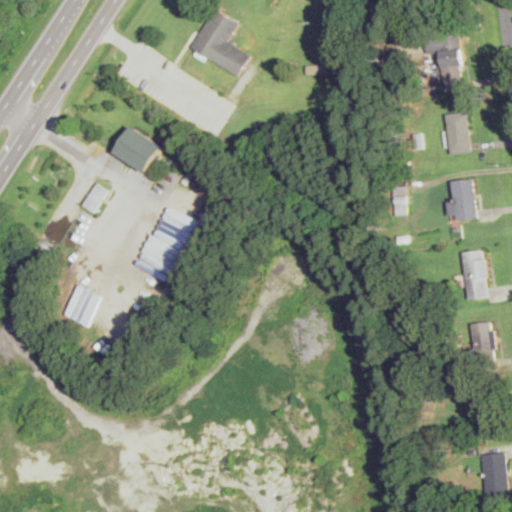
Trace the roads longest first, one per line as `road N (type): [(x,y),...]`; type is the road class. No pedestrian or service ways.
road 1 (trunk): [(0,177),(114,0)]
road 2 (trunk): [(75,0),(0,116)]
